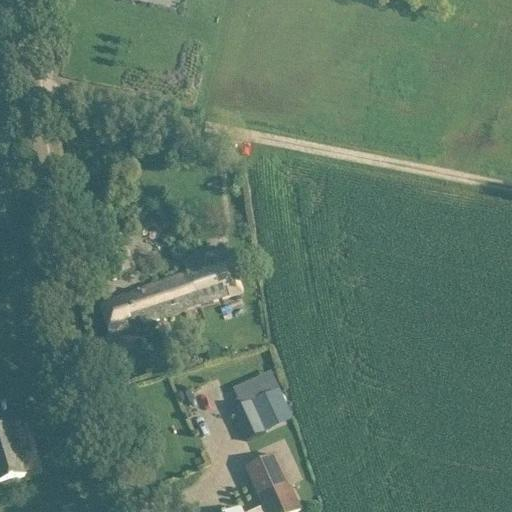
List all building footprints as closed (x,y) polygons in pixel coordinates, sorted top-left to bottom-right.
[(109,279),(134,272),(124,235),(100,244),(109,279)] [(226,249),(184,263),(189,278),(198,305),(240,291),(226,249)] [(120,301),(101,307),(111,335),(130,328),(198,305),(189,278),(120,301)] [(280,391),(232,413),(246,443),(294,421),(280,391)] [(8,426),(0,428),(0,485),(24,478),(18,460),(21,459),(16,443),(13,444),(8,426)] [(257,511),(241,511),(240,510),(236,511),(300,511),(301,511),(276,456),(246,470),(264,509),(257,511)]
